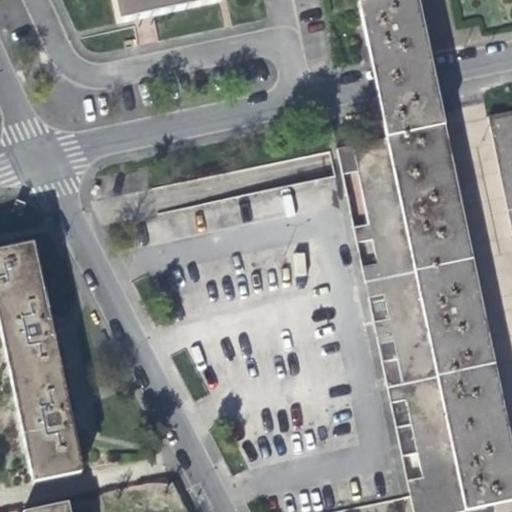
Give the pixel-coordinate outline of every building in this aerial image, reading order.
[(220,0),(111,0),(116,23),(156,14),(220,1),(220,0)] [(385,0),(361,5),(372,61),(395,56),(428,48),(418,0),(385,0)] [(443,115),(439,97),(382,109),(383,118),(426,110),(504,500),(511,498),(511,455),(500,394),(483,311),(480,299),(476,279),(467,236),(443,115)] [(413,511),(441,511),(504,500),(426,110),(383,118),(335,127),(413,511)] [(511,111),(491,115),(511,219),(511,111)] [(0,303),(41,295),(31,247),(0,253),(0,303)] [(480,299),(511,292),(511,271),(476,279),(480,299)] [(0,303),(0,330),(14,394),(60,383),(54,352),(57,337),(61,322),(46,316),(41,295),(0,303)] [(14,394),(33,483),(80,473),(73,444),(84,414),(75,412),(66,411),(60,383),(14,394)]
